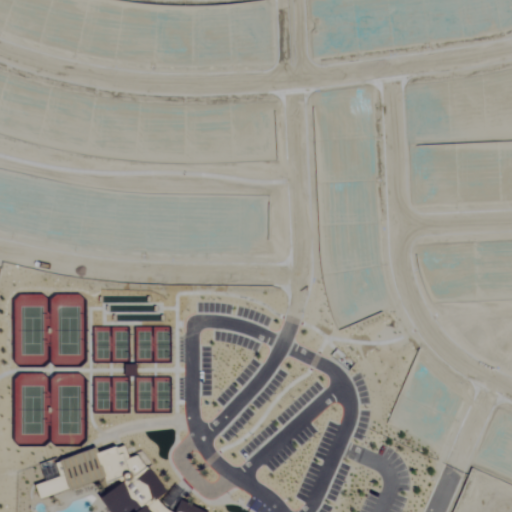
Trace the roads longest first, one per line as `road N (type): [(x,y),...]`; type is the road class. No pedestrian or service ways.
road 1 (residential): [(511,54),(395,78),(187,88),(53,68),(0,50)]
road 2 (residential): [(395,78),(411,296),(446,353),(511,395)]
road 3 (residential): [(0,247),(189,273),(301,273)]
road 4 (residential): [(301,273),(289,0)]
road 5 (residential): [(436,511),(492,384)]
